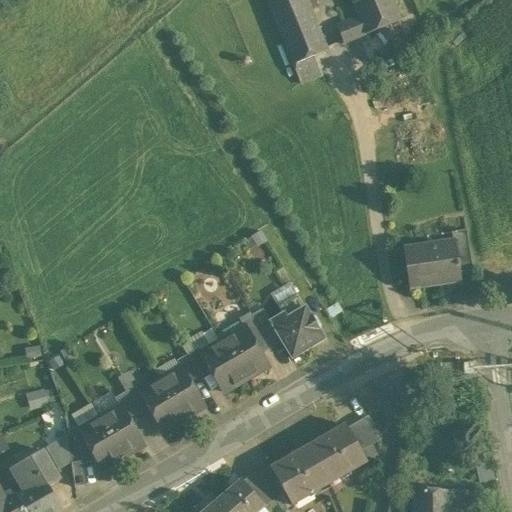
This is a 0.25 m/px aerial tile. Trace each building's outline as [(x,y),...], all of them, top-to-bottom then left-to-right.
[(266,0),(293,66),(314,57),(328,51),(306,0),(266,0)] [(391,0),(351,0),(358,18),(366,35),(400,21),(391,0)] [(358,18),(337,27),(344,44),(366,35),(358,18)] [(314,57),(293,66),(300,84),(322,75),(314,57)] [(467,231),(451,233),(453,246),(456,245),(460,273),(473,271),(467,231)] [(453,246),(410,252),(415,288),(461,281),(460,273),(456,245),(453,246)] [(309,316),(297,296),(278,307),(282,315),(270,323),(281,342),(292,360),(324,340),(319,332),(320,326),(315,318),(309,316)] [(281,342),(270,323),(262,310),(252,316),(271,348),(281,342)] [(252,316),(251,316),(240,322),(245,329),(246,329),(260,354),(271,348),(252,316)] [(260,354),(246,329),(245,329),(222,343),(244,381),(268,367),(260,354)] [(222,343),(201,355),(210,370),(223,393),(244,381),(222,343)] [(210,370),(201,355),(197,350),(187,356),(199,377),(210,370)] [(199,377),(187,356),(177,361),(181,369),(189,383),(199,377)] [(181,369),(161,382),(183,419),(204,407),(189,383),(181,369)] [(161,382),(140,394),(148,408),(163,432),(183,419),(161,382)] [(140,394),(136,387),(126,392),(138,414),(148,408),(140,394)] [(29,407),(55,402),(52,388),(27,392),(29,407)] [(126,392),(115,399),(120,408),(121,408),(128,420),(138,414),(126,392)] [(120,408),(100,420),(123,458),(143,446),(128,420),(121,408),(120,408)] [(369,418),(348,431),(359,451),(372,444),(381,439),(369,418)] [(10,431),(14,439),(41,428),(38,419),(10,431)] [(123,458),(100,420),(80,432),(102,470),(123,458)] [(308,449),(328,482),(347,471),(348,472),(365,462),(359,451),(348,431),(345,427),(308,449)] [(0,434),(0,452),(10,448),(3,433),(0,434)] [(67,437),(46,449),(59,471),(71,463),(67,437)] [(359,451),(365,462),(378,455),(372,444),(359,451)] [(328,482),(308,449),(272,470),(284,492),(293,506),(313,495),(312,493),(329,483),(328,482)] [(43,451),(11,469),(24,492),(16,497),(24,511),(56,511),(61,509),(48,488),(60,481),(43,451)] [(83,462),(71,463),(75,488),(86,486),(83,462)] [(284,492),(272,470),(259,477),(258,478),(273,499),(284,492)] [(273,499),(258,478),(259,477),(257,475),(244,484),(263,507),(273,499)] [(242,482),(220,500),(229,511),(257,511),(263,507),(244,484),(242,482)] [(467,491),(451,492),(451,505),(467,505),(467,491)] [(451,492),(413,493),(412,511),(450,511),(451,505),(451,492)] [(5,503),(0,493),(0,511),(24,511),(16,497),(5,503)] [(229,511),(220,500),(205,511),(229,511)]
